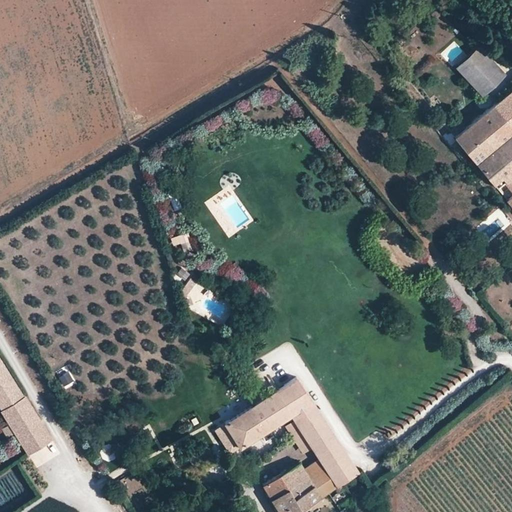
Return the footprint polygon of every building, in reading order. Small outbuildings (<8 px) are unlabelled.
[(469,23),(474,29),(479,24),(473,19),(469,23)] [(454,63),(480,91),(503,70),(477,42),(454,63)] [(511,82),(492,99),(511,122),(511,82)] [(453,131),(474,155),(511,123),(511,122),(492,99),(453,131)] [(511,123),(474,155),(495,181),(511,166),(511,123)] [(505,193),(511,201),(511,166),(495,181),(505,193)] [(0,407),(2,411),(24,397),(0,357),(0,407)] [(225,422),(239,445),(292,411),(297,419),(313,445),(321,457),(338,483),(342,480),(358,471),(296,377),(225,422)] [(52,441),(24,397),(2,411),(1,412),(28,456),(52,441)] [(124,415),(121,423),(130,426),(133,418),(124,415)] [(285,426),(302,452),(313,445),(297,419),(285,426)] [(303,469),(320,495),(326,491),(338,483),(321,457),(303,469)] [(263,484),(281,511),(292,511),(320,495),(303,469),(298,462),(263,484)] [(326,491),(330,496),(346,486),(342,480),(338,483),(326,491)]
